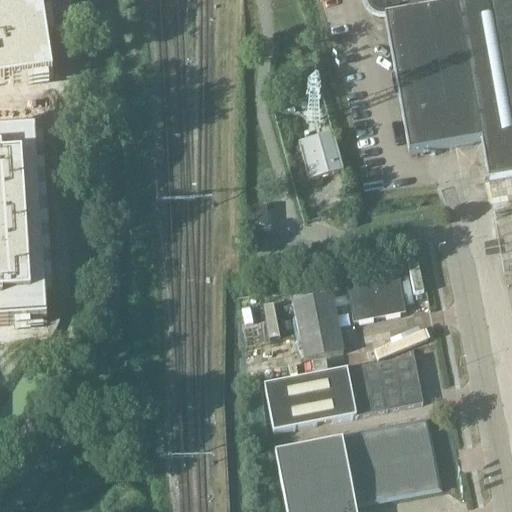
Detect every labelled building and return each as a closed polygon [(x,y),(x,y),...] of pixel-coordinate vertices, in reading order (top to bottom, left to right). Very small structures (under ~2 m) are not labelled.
[(384,21),(384,24),(409,157),(481,144),(488,183),(511,178),(511,0),(364,0),(365,0),(365,7),(367,13),(372,18),(378,21),(384,21)] [(41,11),(0,17),(0,86),(8,86),(51,79),(46,46),(41,11)] [(17,137),(0,138),(0,329),(46,326),(34,136),(17,137)] [(326,137),(299,145),(309,183),(336,176),(326,137)] [(341,195),(329,199),(332,210),(344,207),(341,195)] [(266,227),(265,210),(252,210),(253,227),(266,227)] [(347,294),(347,295),(333,298),(335,309),(349,306),(353,324),(404,314),(398,284),(347,294)] [(343,357),(338,331),(331,298),(292,306),(303,364),(343,357)] [(413,360),(263,390),(272,437),(422,407),(413,360)] [(430,455),(424,427),(274,457),(285,511),(355,511),(355,509),(438,493),(435,482),(430,455)]
